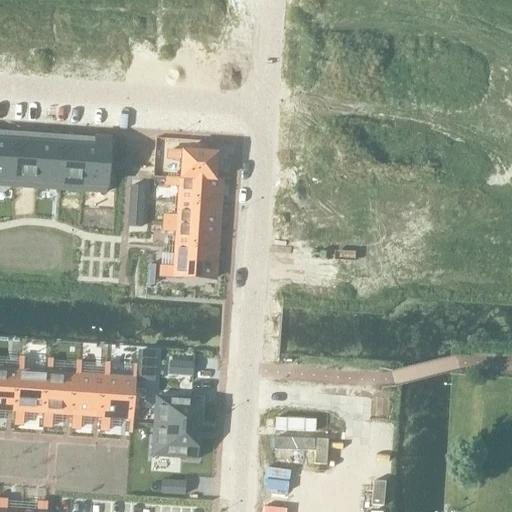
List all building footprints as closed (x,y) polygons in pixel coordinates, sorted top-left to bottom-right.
[(85,148),(82,192),(106,193),(109,140),(96,140),(95,149),(85,148)] [(0,142),(0,186),(14,187),(16,144),(0,142)] [(16,144),(14,187),(36,189),(39,145),(16,144)] [(39,145),(36,189),(59,190),(62,147),(39,145)] [(62,147),(59,190),(82,192),(85,148),(62,147)] [(169,152),(168,160),(181,161),(179,180),(220,183),(220,182),(216,181),(218,155),(181,152),(181,153),(169,152)] [(167,179),(166,187),(179,188),(178,203),(219,205),(220,183),(179,180),(167,179)] [(132,187),(129,228),(141,228),(144,188),(132,187)] [(164,217),(164,225),(217,228),(219,205),(178,203),(177,218),(164,217)] [(164,225),(163,232),(176,233),(175,248),(216,251),(217,228),(164,225)] [(161,268),(160,277),(173,278),(214,280),(216,251),(175,248),(173,269),(161,268)] [(139,351),(137,381),(154,382),(156,352),(139,351)] [(15,413),(14,425),(23,426),(23,414),(44,415),(47,374),(23,372),(23,360),(19,360),(18,372),(15,413)] [(44,415),(43,427),(51,428),(52,415),(72,417),(75,376),(51,374),(52,362),(48,361),(47,374),(44,415)] [(72,417),(72,429),(80,430),(81,417),(101,419),(104,378),(80,376),(80,364),(76,363),(75,376),(72,417)] [(169,363),(168,375),(193,377),(194,365),(169,363)] [(101,419),(100,431),(108,432),(109,419),(131,421),(134,380),(108,378),(109,366),(105,365),(104,378),(101,419)] [(0,411),(15,413),(18,372),(0,370),(0,411)] [(156,398),(154,428),(199,431),(201,401),(156,398)] [(154,428),(152,458),(197,461),(199,431),(154,428)] [(161,482),(160,494),(185,495),(185,484),(161,482)]
